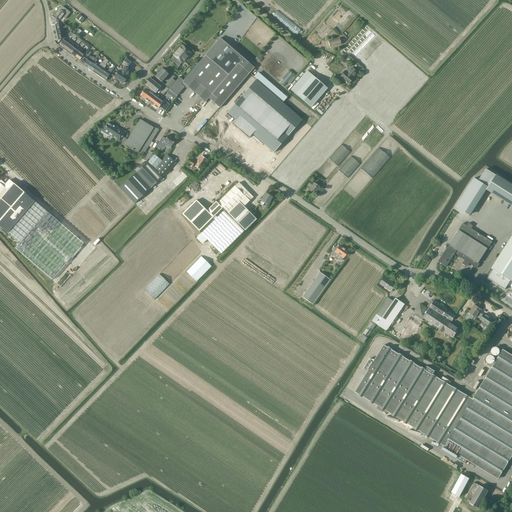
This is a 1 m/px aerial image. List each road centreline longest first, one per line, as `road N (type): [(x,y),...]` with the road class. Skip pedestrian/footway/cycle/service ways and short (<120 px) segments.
road 1 (unclassified): [(511,315),(463,281),(391,263),(160,120)]
road 2 (residential): [(122,96),(202,0)]
